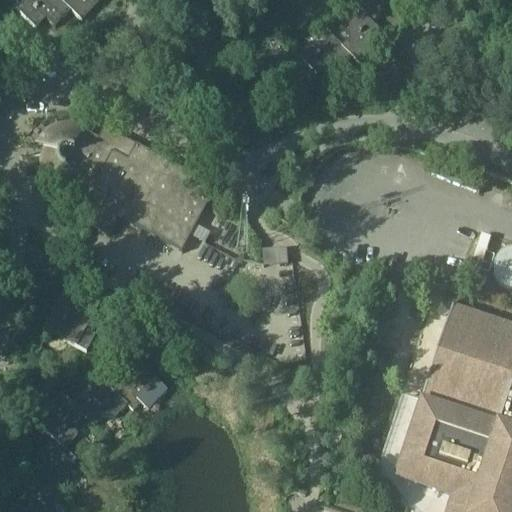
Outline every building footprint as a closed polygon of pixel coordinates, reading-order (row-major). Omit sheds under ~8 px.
[(54,29),(70,13),(71,12),(60,2),(60,1),(59,0),(26,0),(16,12),(36,31),(40,27),(36,23),(39,21),(42,17),(46,21),(54,29)] [(61,0),(60,1),(60,2),(71,12),(70,13),(81,23),(98,6),(92,0),(61,0)] [(353,0),(349,5),(360,15),(371,25),(372,25),(388,8),(379,0),(353,0)] [(353,59),(352,60),(363,70),(380,53),(367,40),(373,34),(377,38),(381,34),(372,25),(371,25),(360,15),(348,27),(348,41),(342,48),(341,48),(353,59)] [(336,76),(352,60),(353,59),(341,48),(342,48),(331,38),(324,45),(310,45),(298,58),(313,73),(313,74),(317,78),(321,74),(318,70),(324,64),(336,76)] [(297,90),(313,74),(313,73),(298,58),(292,51),(284,59),(271,59),(258,72),(278,92),(282,88),(278,84),(284,78),(297,90)] [(108,239),(118,221),(181,255),(216,190),(104,130),(95,146),(87,141),(89,136),(84,132),(85,130),(71,125),(57,127),(44,133),(34,145),(43,149),(40,159),(41,170),(46,179),(55,187),(56,184),(71,191),(69,194),(85,203),(75,221),(93,231),(108,239)] [(269,250),(261,251),(261,263),(262,267),(270,267),(286,266),(285,249),(269,250)] [(493,271),(493,273),(493,274),(493,276),(494,279),(495,281),(496,282),(497,284),(498,285),(499,286),(500,287),(501,288),(502,289),(504,290),(505,290),(507,291),(509,291),(510,291),(511,291),(511,254),(510,254),(509,255),(507,255),(505,255),(504,256),(502,257),(501,258),(500,259),(499,260),(497,261),(497,262),(496,264),(495,265),(494,267),(494,268),(493,270),(493,271)] [(85,332),(99,307),(65,289),(43,331),(45,329),(65,340),(64,342),(86,354),(95,337),(85,332)] [(381,463),(376,477),(406,511),(511,511),(511,330),(451,311),(420,406),(402,400),(381,463)] [(128,376),(112,393),(111,393),(127,408),(126,409),(133,415),(141,406),(147,406),(155,406),(167,394),(167,391),(147,374),(143,379),(146,382),(140,388),(128,376)] [(115,421),(126,409),(127,408),(111,393),(112,393),(107,389),(103,393),(107,396),(101,402),(88,390),(72,407),(83,418),(94,429),(101,421),(115,421)] [(44,433),(53,442),(53,441),(64,452),(65,451),(77,439),(76,425),(83,418),(72,407),(62,397),(45,414),(57,426),(52,432),(48,429),(44,433)] [(53,441),(53,442),(37,458),(50,470),(44,477),(40,473),(36,477),(41,481),(57,496),(57,495),(69,483),(68,469),(76,462),(65,451),(64,452),(53,441)] [(56,511),(56,509),(63,502),(57,495),(57,496),(41,481),(25,498),(37,510),(35,511),(56,511)]
